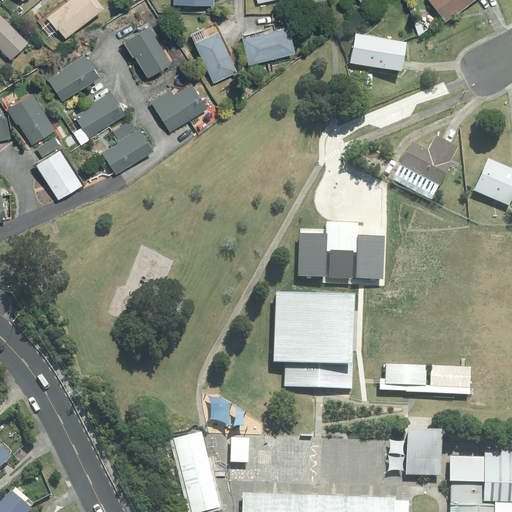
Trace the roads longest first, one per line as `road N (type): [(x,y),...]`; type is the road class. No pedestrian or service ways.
road 1 (secondary): [(0,335),(51,405),(105,511)]
road 2 (residential): [(21,230),(174,146)]
